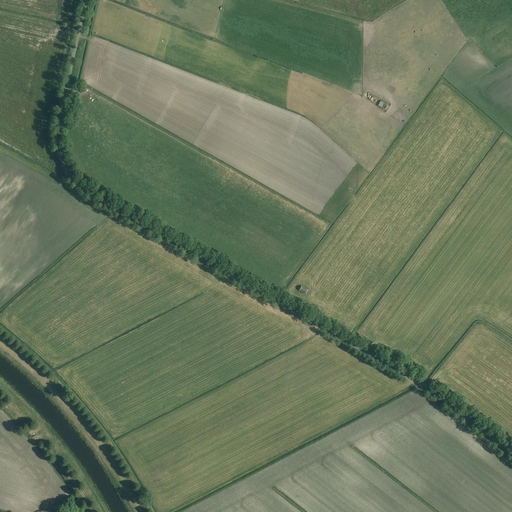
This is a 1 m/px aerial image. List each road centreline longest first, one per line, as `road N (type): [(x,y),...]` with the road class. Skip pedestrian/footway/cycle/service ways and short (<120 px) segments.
road 1 (unclassified): [(511,454),(409,377),(78,184),(59,151),(57,125),(85,0)]
road 2 (track): [(0,342),(79,416),(141,511)]
